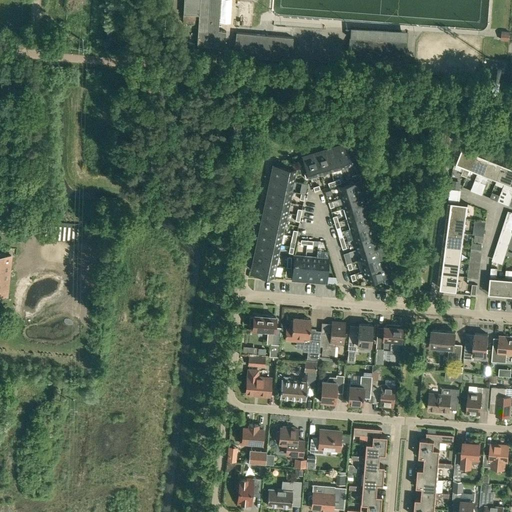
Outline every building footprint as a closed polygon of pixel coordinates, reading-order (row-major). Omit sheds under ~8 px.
[(199,15),(197,45),(225,47),(226,31),(218,31),(219,0),(183,0),(183,14),(199,15)] [(351,27),(350,27),(350,38),(349,54),(406,57),(407,41),(407,31),(406,41),(350,38),(351,27)] [(293,37),(236,32),(234,56),(291,61),(293,37)] [(346,146),(335,150),(341,168),(352,165),(346,146)] [(467,177),(470,168),(476,153),(462,148),(456,163),(464,166),(461,175),(467,177)] [(325,153),(331,171),(341,168),(335,150),(325,153)] [(325,153),(315,156),(320,175),(331,171),(325,153)] [(480,182),(489,158),(476,153),(470,168),(478,172),(475,180),(480,182)] [(310,178),(320,175),(315,156),(304,159),(310,178)] [(489,176),(497,179),(503,163),(489,158),(480,182),(486,184),(489,176)] [(511,179),(511,167),(503,163),(497,179),(505,182),(502,191),(507,193),(511,179)] [(274,177),(294,181),(296,170),(277,166),(274,177)] [(272,187),(291,191),(294,181),(274,177),(272,187)] [(460,181),(452,180),(451,188),(459,189),(460,181)] [(487,197),(494,200),(500,183),(493,180),(487,197)] [(338,187),(341,198),(360,192),(357,181),(338,187)] [(270,198),(289,202),(291,191),(272,187),(270,198)] [(363,202),(360,192),(341,198),(344,208),(363,202)] [(287,212),(289,202),(270,198),(268,208),(287,212)] [(344,208),(348,218),(366,213),(363,202),(344,208)] [(451,202),(449,216),(466,219),(468,204),(451,202)] [(285,223),(287,212),(268,208),(266,219),(285,223)] [(511,212),(504,210),(489,260),(499,263),(511,222),(511,212)] [(348,218),(351,229),(369,223),(366,213),(348,218)] [(466,219),(449,216),(447,231),(464,233),(466,219)] [(266,219),(263,230),(282,234),(285,223),(266,219)] [(351,229),(354,239),(373,233),(369,223),(351,229)] [(472,234),(478,235),(484,235),(485,228),(473,226),(472,234)] [(280,244),(282,234),(263,230),(261,240),(280,244)] [(447,231),(446,245),(462,247),(464,233),(447,231)] [(376,244),(373,233),(354,239),(357,249),(376,244)] [(259,251),(278,255),(280,244),(261,240),(259,251)] [(358,260),(379,254),(376,244),(357,249),(360,259),(358,260)] [(444,259),(460,261),(462,247),(446,245),(444,259)] [(259,251),(257,261),(276,265),(278,255),(259,251)] [(0,295),(6,296),(11,255),(0,254),(0,295)] [(379,254),(358,260),(361,271),(382,264),(379,254)] [(294,255),(293,275),(304,276),(306,256),(294,255)] [(306,256),(304,276),(315,276),(316,257),(306,256)] [(315,276),(326,277),(327,258),(316,257),(315,276)] [(458,276),(460,261),(444,259),(442,274),(458,276)] [(257,261),(254,272),(274,276),(276,265),(257,261)] [(385,275),(382,264),(361,271),(363,270),(366,281),(385,275)] [(489,293),(503,294),(505,278),(496,277),(497,268),(491,268),(490,277),(489,293)] [(440,288),(457,290),(458,276),(442,274),(440,288)] [(511,278),(505,278),(503,294),(511,295),(511,278)] [(275,327),(276,316),(254,315),(253,317),(251,317),(250,326),(253,326),(252,329),(268,330),(266,343),(279,345),(281,327),(280,328),(275,327)] [(296,341),(296,340),(304,341),(303,351),(319,352),(320,339),(309,339),(311,319),(308,319),(308,318),(304,318),(303,319),(293,318),(293,320),(291,320),(291,324),(292,325),(292,329),(286,329),(286,328),(285,340),(285,339),(296,340),(296,341)] [(331,321),(331,323),(330,334),(321,333),(322,322),(320,346),(322,346),(321,355),(334,356),(335,343),(343,343),(345,322),(331,321)] [(359,324),(359,326),(358,334),(349,334),(347,350),(348,350),(355,350),(357,350),(358,344),(370,345),(372,325),(359,324)] [(384,326),(383,328),(383,337),(377,336),(376,348),(390,349),(391,340),(401,341),(402,327),(400,327),(400,325),(393,325),(393,326),(384,326)] [(454,344),(455,332),(447,331),(447,330),(446,330),(446,331),(442,330),(441,330),(432,330),(431,346),(449,348),(448,359),(460,360),(462,345),(454,344)] [(475,333),(475,334),(474,344),(465,344),(466,334),(464,359),(473,359),(474,354),(486,355),(488,334),(475,333)] [(499,347),(493,346),(492,361),(506,362),(507,354),(511,354),(511,334),(510,335),(510,336),(500,335),(499,347)] [(264,366),(265,358),(249,356),(248,364),(264,366)] [(304,370),(316,371),(316,361),(305,360),(304,370)] [(270,396),(271,378),(257,377),(258,370),(248,369),(248,376),(247,376),(247,378),(245,379),(245,383),(246,385),(246,394),(270,396)] [(327,381),(322,380),(321,400),(335,401),(335,392),(337,391),(342,391),(344,375),(336,374),(336,377),(330,376),(327,378),(327,381)] [(364,387),(371,388),(371,379),(372,376),(361,375),(360,383),(350,382),(348,403),(354,403),(354,405),(360,406),(360,404),(362,404),(364,387)] [(305,399),(307,381),(306,381),(290,380),(291,378),(289,376),(284,376),(282,377),(282,379),(281,379),(280,397),(290,398),(291,398),(294,398),(295,398),(305,399)] [(371,379),(371,388),(370,393),(376,394),(376,398),(380,398),(379,405),(393,406),(394,386),(381,385),(377,385),(377,380),(371,379)] [(480,414),(481,410),(481,400),(488,401),(487,410),(489,388),(478,386),(477,393),(469,392),(467,412),(480,414)] [(489,412),(490,412),(491,402),(497,402),(496,415),(497,415),(497,417),(504,418),(504,416),(510,416),(511,396),(505,396),(506,388),(491,387),(489,412)] [(449,411),(449,409),(450,400),(458,401),(459,389),(450,388),(450,395),(429,393),(428,409),(449,411)] [(261,443),(263,428),(258,427),(258,424),(249,423),(248,426),(243,426),(242,434),(241,434),(240,444),(251,444),(252,442),(261,443)] [(297,440),(298,429),(289,428),(289,427),(282,426),(282,427),(280,427),(280,431),(278,431),(276,432),(276,437),(277,439),(279,439),(278,443),(286,444),(286,454),(303,455),(304,440),(297,440)] [(365,443),(386,445),(386,435),(380,435),(380,429),(382,429),(354,427),(353,434),(366,435),(365,443)] [(328,430),(319,429),(319,438),(311,438),(309,451),(325,453),(325,448),(340,449),(341,431),(332,430),(332,431),(328,431),(328,430)] [(421,438),(420,448),(440,449),(441,442),(453,443),(454,435),(426,433),(428,433),(427,439),(421,438)] [(471,457),(479,457),(480,443),(478,443),(478,441),(470,440),(470,442),(464,441),(463,453),(456,452),(455,465),(470,466),(471,457)] [(365,443),(364,456),(364,458),(379,459),(379,453),(385,454),(386,445),(365,443)] [(504,469),(505,461),(507,461),(509,445),(491,444),(490,455),(484,454),(483,466),(491,467),(491,468),(504,469)] [(424,463),(425,463),(439,464),(439,462),(440,449),(420,448),(419,457),(425,457),(424,463)] [(267,451),(249,450),(248,463),(265,464),(267,451)] [(307,455),(306,467),(314,467),(315,456),(307,455)] [(358,455),(357,459),(364,460),(363,473),(383,475),(384,465),(378,465),(379,459),(364,458),(364,456),(358,455)] [(298,458),(297,467),(305,468),(306,459),(298,458)] [(439,466),(445,467),(445,463),(439,462),(439,464),(425,463),(424,463),(424,469),(418,468),(417,477),(437,479),(439,466)] [(376,489),(377,483),(382,484),(383,475),(363,473),(362,486),(355,485),(355,489),(361,490),(362,488),(376,489)] [(252,492),(260,493),(261,478),(252,477),(252,479),(246,479),(246,478),(245,478),(245,479),(242,478),(241,478),(239,478),(239,480),(236,483),(235,488),(238,491),(237,502),(241,502),(241,503),(242,503),(242,502),(246,503),(247,503),(251,503),(252,492)] [(422,487),(422,493),(436,494),(436,496),(443,497),(443,492),(436,492),(437,479),(417,477),(416,487),(422,487)] [(291,507),(291,503),(292,496),(300,496),(301,481),(292,480),(292,490),(268,488),(267,505),(291,507)] [(454,481),(453,491),(462,492),(463,481),(454,481)] [(334,499),(340,499),(341,487),(334,487),(334,493),(313,491),(313,495),(310,495),(309,496),(308,502),(310,504),(312,504),(311,508),(333,510),(334,499)] [(360,503),(381,504),(381,495),(376,495),(376,489),(362,488),(361,490),(360,503)] [(493,492),(481,491),(479,511),(485,511),(484,511),(502,511),(503,506),(492,505),(493,492)] [(415,498),(415,507),(435,509),(436,496),(436,494),(422,493),(421,499),(415,498)] [(454,494),(453,509),(460,510),(459,511),(473,511),(474,501),(461,500),(461,494),(454,494)] [(379,511),(381,504),(360,503),(360,510),(347,509),(346,511),(379,511)]
